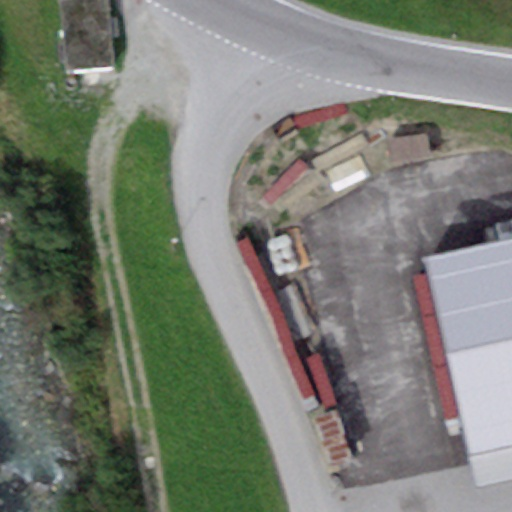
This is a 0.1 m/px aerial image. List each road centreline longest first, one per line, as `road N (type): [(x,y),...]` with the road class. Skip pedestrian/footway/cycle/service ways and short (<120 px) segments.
road 1 (track): [(158,511),(98,215),(98,145),(178,0)]
road 2 (residential): [(308,511),(289,431),(218,269),(204,206),(217,130),(269,26)]
road 3 (tertiary): [(511,82),(384,65),(269,26)]
